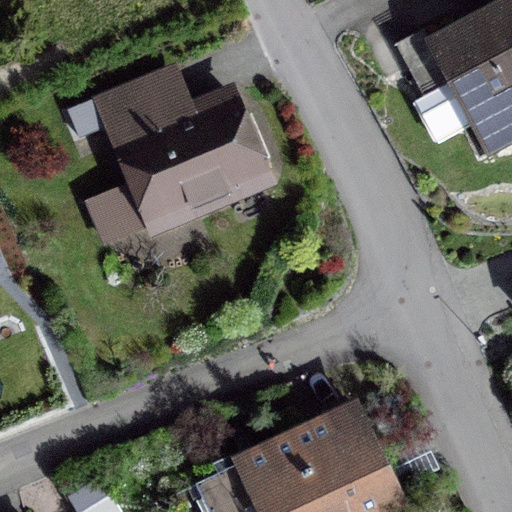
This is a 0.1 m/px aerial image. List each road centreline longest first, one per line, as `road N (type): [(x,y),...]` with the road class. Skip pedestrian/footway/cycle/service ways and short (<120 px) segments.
road 1 (residential): [(412,311),(0,474)]
road 2 (residential): [(255,0),(412,311)]
road 3 (residential): [(412,311),(502,511)]
